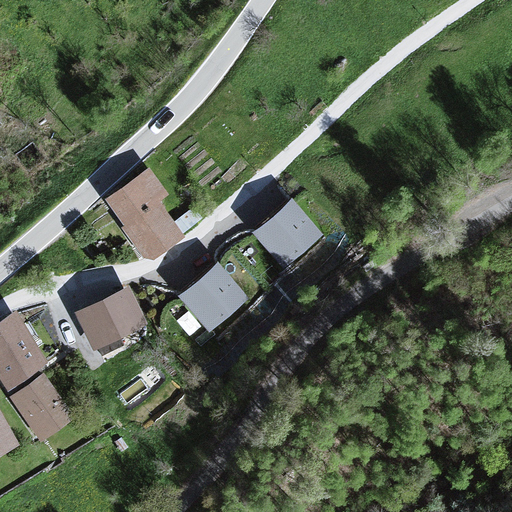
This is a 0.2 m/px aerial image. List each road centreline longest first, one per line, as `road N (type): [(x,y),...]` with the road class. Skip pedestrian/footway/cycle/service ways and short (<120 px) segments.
road 1 (unclassified): [(0,315),(150,270),(404,51),(477,0)]
road 2 (unclassified): [(172,511),(311,333),(396,270),(511,206)]
road 3 (tertiary): [(263,0),(178,111),(0,268)]
